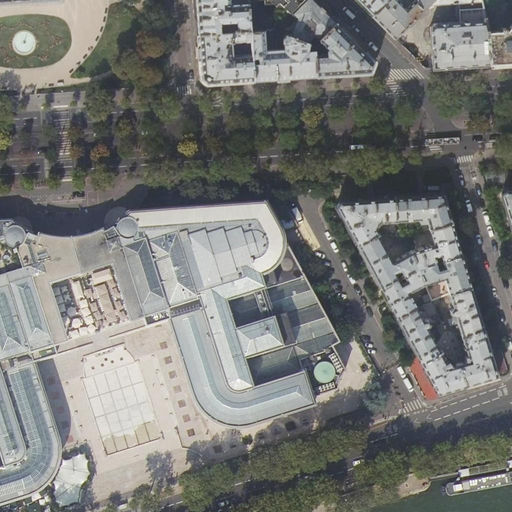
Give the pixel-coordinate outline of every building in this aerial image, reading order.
[(193,0),(196,34),(250,30),(248,2),(227,3),(227,0),(193,0)] [(271,0),(275,3),(278,1),(289,11),(300,0),(271,0)] [(320,6),(314,0),(300,0),(289,11),(273,29),(284,33),(293,15),(295,17),(288,34),(313,44),(316,41),(336,22),(320,6)] [(356,0),(357,1),(371,15),(385,0),(356,0)] [(394,38),(427,5),(431,0),(414,0),(406,8),(401,2),(402,0),(401,0),(385,0),(371,15),(381,24),(394,38)] [(431,0),(427,5),(456,3),(456,5),(455,8),(455,11),(456,14),(456,16),(458,19),(459,19),(459,21),(434,23),(430,27),(433,68),(457,66),(489,64),(486,31),(480,0),(431,0)] [(511,0),(480,0),(486,31),(489,64),(504,63),(511,62),(511,0)] [(351,37),(336,22),(316,41),(322,46),(324,44),(327,47),(326,49),(326,52),(320,52),(319,45),(313,46),(316,76),(337,75),(370,72),(375,61),(351,37)] [(288,34),(284,33),(282,38),(283,52),(266,53),(264,29),(250,30),(250,40),(251,53),(253,80),(278,79),(316,76),(313,46),(313,44),(288,34)] [(250,40),(250,30),(196,34),(199,76),(200,78),(202,81),(204,83),(206,83),(222,82),(253,80),(251,53),(232,54),(231,42),(250,40)] [(393,196),(395,220),(426,218),(429,229),(452,222),(444,197),(443,193),(456,192),(453,183),(440,184),(441,193),(433,193),(433,192),(428,193),(423,193),(423,194),(420,195),(419,195),(419,193),(417,193),(417,195),(410,195),(410,194),(395,195),(396,196),(393,196)] [(511,187),(505,188),(501,194),(503,203),(511,231),(511,187)] [(379,221),(395,220),(393,196),(392,196),(392,195),(385,195),(385,197),(374,198),(374,196),(372,196),(372,198),(370,198),(368,198),(368,197),(364,197),(360,197),(360,199),(340,199),(336,206),(341,215),(340,215),(342,219),(343,219),(346,224),(347,227),(349,231),(349,230),(354,238),(353,239),(355,243),(356,242),(357,244),(378,233),(375,228),(379,221)] [(127,214),(124,218),(121,221),(120,223),(114,226),(113,226),(109,229),(109,231),(104,233),(102,231),(100,232),(104,242),(95,246),(96,248),(96,249),(106,246),(110,255),(121,252),(123,259),(120,260),(121,262),(124,262),(126,269),(123,269),(124,272),(127,271),(129,278),(126,279),(127,282),(130,281),(132,288),(129,289),(130,291),(133,290),(135,297),(133,298),(133,301),(136,300),(138,307),(136,308),(136,311),(139,310),(141,317),(139,318),(139,320),(142,319),(145,329),(168,321),(194,401),(198,408),(203,415),(206,418),(212,422),(218,425),(222,427),(226,428),(230,428),(235,429),(243,428),(248,427),(261,423),(313,407),(311,398),(337,390),(338,385),(340,379),(343,373),(345,371),(332,348),(339,344),(283,240),(264,205),(252,206),(252,205),(131,213),(127,214)] [(14,225),(10,222),(0,222),(0,505),(26,497),(33,494),(37,492),(40,489),(44,487),(50,480),(53,474),(56,468),(57,464),(58,459),(58,455),(58,450),(57,442),(32,364),(56,356),(53,347),(56,346),(55,344),(52,344),(50,338),(53,337),(52,334),(49,335),(47,328),(50,327),(49,324),(46,325),(44,318),(47,317),(46,315),(43,316),(41,309),(44,308),(43,305),(40,306),(38,299),(41,298),(40,296),(37,296),(35,289),(38,288),(37,286),(34,287),(32,279),(45,275),(44,273),(41,266),(52,263),(51,262),(47,249),(37,247),(40,237),(38,236),(37,238),(30,236),(31,234),(25,232),(20,229),(14,225)] [(456,237),(452,222),(429,229),(433,243),(410,250),(417,267),(436,262),(434,255),(440,254),(442,260),(461,254),(456,237)] [(399,227),(394,235),(404,236),(399,227)] [(106,246),(96,249),(96,248),(95,246),(104,242),(100,232),(93,235),(91,236),(85,238),(83,238),(76,239),(74,239),(67,240),(66,240),(65,240),(58,240),(56,239),(49,239),(47,238),(40,237),(37,247),(47,249),(51,262),(52,263),(41,266),(44,273),(45,275),(32,279),(34,287),(37,286),(38,288),(35,289),(37,296),(40,296),(41,298),(38,299),(40,306),(43,305),(44,308),(41,309),(43,316),(46,315),(47,317),(44,318),(46,325),(49,324),(50,327),(47,328),(49,335),(52,334),(53,337),(50,338),(52,344),(55,344),(56,346),(67,343),(48,285),(112,266),(130,323),(139,320),(139,318),(141,317),(139,310),(136,311),(136,308),(138,307),(136,300),(133,301),(133,298),(135,297),(133,290),(130,291),(129,289),(132,288),(130,281),(127,282),(126,279),(129,278),(127,271),(124,272),(123,269),(126,269),(124,262),(121,262),(120,260),(123,259),(121,252),(110,255),(106,246)] [(392,260),(378,233),(357,244),(368,266),(380,287),(417,267),(410,250),(392,260)] [(407,243),(404,236),(394,235),(392,235),(391,242),(407,243)] [(466,269),(461,254),(442,260),(444,266),(438,267),(436,262),(417,267),(424,284),(444,279),(448,294),(471,287),(466,269)] [(409,292),(424,284),(417,267),(380,287),(388,303),(396,317),(416,306),(409,292)] [(477,307),(471,287),(448,294),(452,306),(450,307),(450,309),(449,310),(451,315),(454,316),(453,317),(447,319),(449,326),(457,323),(458,326),(455,327),(456,330),(459,329),(460,335),(483,328),(477,307)] [(423,297),(425,303),(432,300),(429,294),(423,297)] [(426,305),(430,313),(436,310),(432,302),(426,305)] [(422,316),(416,306),(396,317),(406,336),(416,355),(437,344),(427,327),(428,327),(430,323),(429,322),(432,321),(428,314),(422,316)] [(489,350),(483,328),(460,335),(466,355),(464,356),(465,360),(462,361),(461,356),(462,356),(456,334),(444,331),(457,362),(465,386),(483,380),(497,376),(489,350)] [(444,331),(442,335),(437,344),(416,355),(407,360),(427,397),(442,393),(452,390),(465,386),(457,362),(444,331)]
